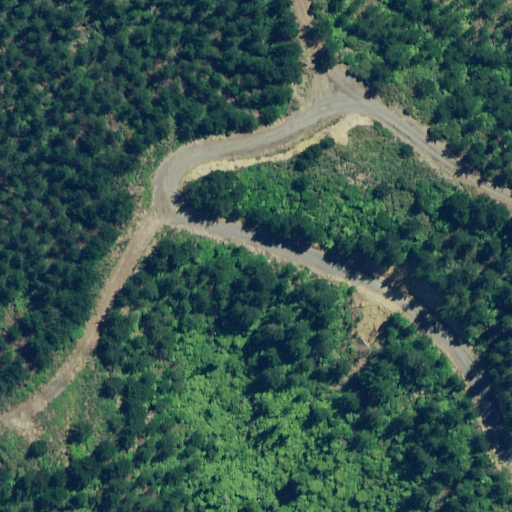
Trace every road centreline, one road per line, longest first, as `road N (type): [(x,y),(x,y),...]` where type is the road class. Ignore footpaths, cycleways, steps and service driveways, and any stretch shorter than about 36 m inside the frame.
road 1 (track): [(511,195),(472,179),(365,105),(211,142),(175,161),(146,201),(83,357)]
road 2 (track): [(365,105),(327,60),(302,0)]
